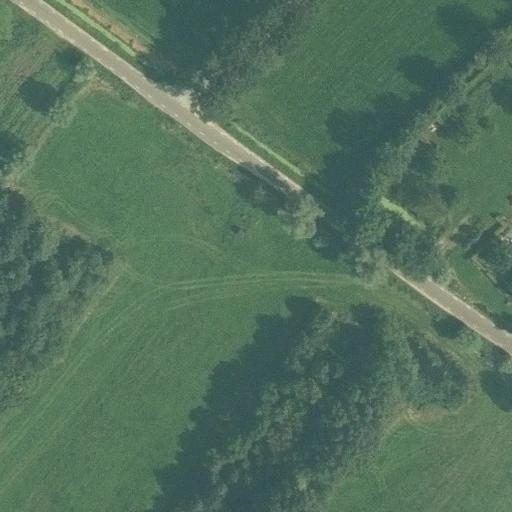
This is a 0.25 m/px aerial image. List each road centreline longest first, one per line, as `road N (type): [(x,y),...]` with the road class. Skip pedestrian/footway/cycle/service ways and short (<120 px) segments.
road 1 (unclassified): [(511,349),(176,113)]
road 2 (unclassified): [(176,113),(22,0)]
road 3 (unclassified): [(176,113),(284,0)]
